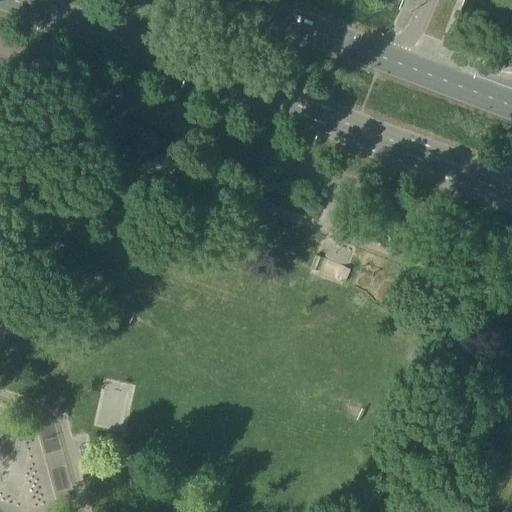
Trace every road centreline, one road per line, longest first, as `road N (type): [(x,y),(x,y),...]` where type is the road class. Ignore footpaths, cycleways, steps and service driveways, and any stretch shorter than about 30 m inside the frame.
road 1 (primary): [(8,0),(511,190)]
road 2 (primary): [(382,58),(213,0)]
road 3 (primary): [(511,108),(382,58)]
